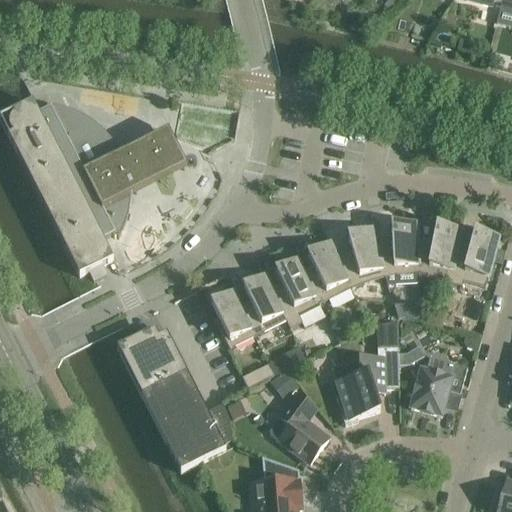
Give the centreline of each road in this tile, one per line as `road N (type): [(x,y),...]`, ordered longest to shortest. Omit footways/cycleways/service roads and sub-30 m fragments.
road 1 (residential): [(7,357),(166,282),(240,210)]
road 2 (residential): [(240,210),(287,214),(392,183),(511,194)]
road 3 (residential): [(240,210),(265,123),(245,0)]
road 4 (residential): [(470,461),(431,450),(375,452),(338,478),(337,511)]
road 5 (tertiary): [(7,357),(85,511)]
road 6 (residential): [(477,434),(511,306)]
